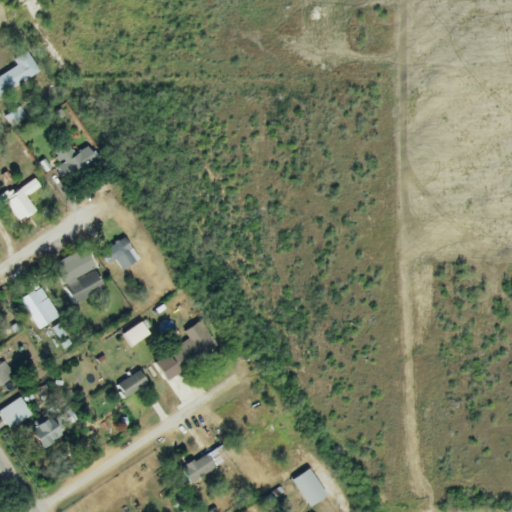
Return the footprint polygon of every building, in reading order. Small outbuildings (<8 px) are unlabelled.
[(14,0),(31,24),(47,13),(38,0),(14,0)] [(0,94),(37,75),(27,57),(0,71),(0,94)] [(93,163),(84,149),(70,157),(64,146),(48,156),(64,181),(93,163)] [(23,199),(37,190),(31,180),(0,199),(15,223),(32,213),(23,199)] [(115,263),(117,270),(134,265),(125,240),(99,249),(105,266),(115,263)] [(51,267),(60,287),(61,286),(70,306),(100,292),(90,270),(91,270),(83,252),(51,267)] [(36,331),(56,319),(38,289),(18,301),(36,331)] [(213,350),(195,322),(180,332),(185,341),(163,356),(175,375),(213,350)] [(127,330),(133,342),(144,337),(138,325),(127,330)] [(0,385),(8,383),(0,360),(0,385)] [(122,401),(144,384),(135,372),(113,388),(122,401)] [(0,419),(8,430),(28,416),(16,399),(0,410),(0,419)] [(38,452),(58,437),(44,416),(23,431),(38,452)] [(226,460),(219,447),(179,471),(186,484),(226,460)] [(324,498),(305,470),(288,482),(306,509),(324,498)]
